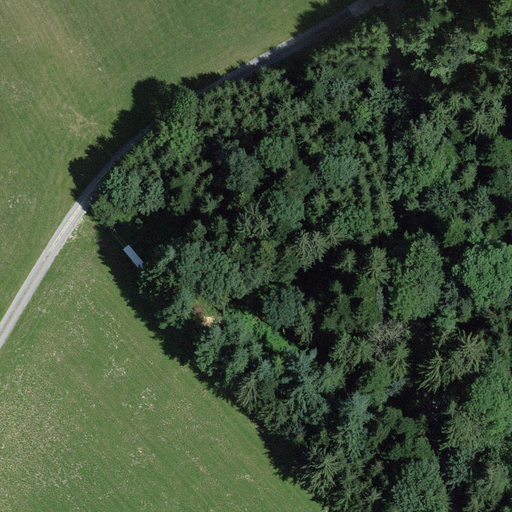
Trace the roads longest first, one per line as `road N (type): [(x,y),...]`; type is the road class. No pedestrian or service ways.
road 1 (track): [(0,348),(98,186),(144,139),(374,0)]
road 2 (unclassified): [(453,511),(382,151),(399,0)]
